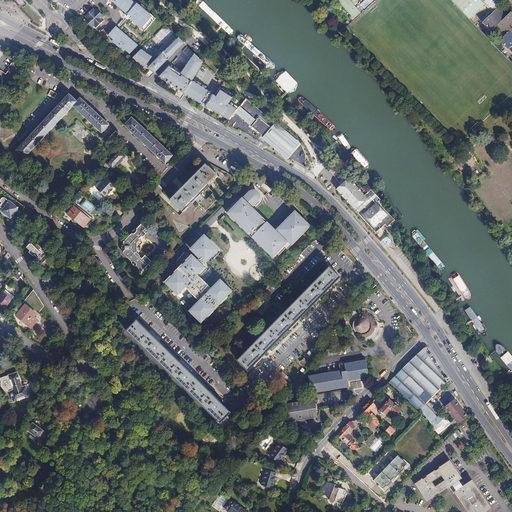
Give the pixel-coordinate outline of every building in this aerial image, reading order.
[(137,3),(132,0),(113,0),(112,1),(115,4),(116,3),(124,9),(123,11),(128,14),(126,16),(135,24),(136,24),(144,31),(151,23),(149,21),(153,16),(137,3)] [(338,0),(355,19),(362,13),(353,3),(356,0),(338,0)] [(362,11),(375,0),(363,0),(359,4),(362,7),(360,9),(362,11)] [(470,19),(485,5),(480,0),(459,0),(455,4),(470,19)] [(485,0),(493,8),(501,0),(485,0)] [(511,11),(511,12),(508,15),(499,7),(483,23),(491,31),(495,27),(504,36),(500,40),(508,49),(511,45),(511,11)] [(92,28),(103,16),(97,9),(95,11),(93,9),(85,17),(87,18),(85,20),(92,28)] [(96,28),(104,21),(102,19),(104,17),(103,16),(92,28),(94,26),(96,28)] [(112,42),(121,32),(115,27),(107,35),(113,40),(111,41),(112,42)] [(136,46),(121,32),(112,42),(122,51),(124,50),(128,54),(136,46)] [(157,58),(142,49),(134,58),(154,73),(185,42),(179,37),(157,58)] [(204,62),(194,53),(182,73),(170,66),(159,77),(230,120),(235,113),(238,109),(229,103),(234,97),(222,90),(217,96),(193,81),(204,62)] [(13,84),(27,65),(17,57),(5,73),(1,70),(0,71),(0,73),(0,75),(2,78),(2,80),(2,82),(1,84),(4,86),(8,81),(13,84)] [(109,125),(80,97),(76,101),(68,93),(21,144),(16,150),(24,157),(72,105),(102,133),(109,125)] [(251,126),(256,120),(240,107),(238,109),(235,113),(251,126)] [(265,137),(272,128),(259,117),(252,126),(265,137)] [(173,156),(133,118),(125,125),(165,164),(173,156)] [(300,145),(276,124),(272,128),(265,137),(263,139),(288,160),(300,145)] [(116,130),(110,138),(114,141),(120,134),(116,130)] [(113,170),(124,159),(123,158),(125,156),(119,150),(107,164),(113,170)] [(199,170),(170,200),(183,212),(194,201),(205,211),(234,182),(234,181),(235,179),(234,178),(233,177),(205,161),(203,161),(202,161),(201,162),(196,167),(199,170)] [(382,231),(384,229),(393,221),(378,203),(380,201),(371,190),(367,193),(352,176),(337,189),(375,233),(380,228),(382,231)] [(109,194),(113,190),(114,191),(117,188),(108,178),(97,189),(105,197),(108,194),(109,194)] [(287,250),(294,242),(293,241),(294,240),(294,238),(296,236),(298,236),(299,235),(301,236),(307,229),(306,228),(306,227),(296,217),(293,221),(292,220),(289,222),(288,221),(281,228),(283,229),(273,239),(268,234),(267,235),(262,230),(263,229),(259,224),(258,226),(252,221),(254,220),(248,214),(254,208),(253,207),(254,206),(255,205),(257,204),(259,203),(259,201),(260,199),(260,198),(259,196),(258,194),(256,193),(255,192),(254,192),(252,192),(250,193),(249,192),(236,205),(235,204),(227,211),(230,214),(229,215),(233,219),(235,218),(239,223),(238,224),(243,228),(244,227),(249,232),(248,233),(252,237),(253,236),(258,241),(257,243),(261,247),(263,246),(268,250),(266,252),(271,256),(272,255),(274,257),(280,251),(282,253),(286,248),(287,250)] [(26,207),(18,201),(15,205),(7,199),(7,198),(6,198),(5,198),(4,198),(3,198),(3,199),(2,199),(2,200),(2,201),(2,202),(2,203),(3,203),(0,207),(4,210),(3,212),(9,216),(9,217),(11,218),(12,218),(16,213),(18,212),(19,211),(22,212),(26,207)] [(42,219),(26,207),(22,212),(27,216),(33,221),(34,226),(35,227),(42,219)] [(91,220),(74,207),(67,215),(84,228),(91,220)] [(142,251),(142,245),(144,243),(141,239),(143,237),(144,238),(150,232),(142,224),(137,230),(138,232),(135,235),(132,234),(132,235),(124,243),(124,254),(131,261),(132,262),(134,262),(137,264),(137,267),(142,272),(152,262),(146,255),(143,259),(140,256),(144,253),(142,251)] [(381,241),(387,247),(393,241),(388,235),(381,241)] [(204,237),(193,248),(195,249),(193,251),(194,252),(164,282),(178,295),(185,288),(199,301),(198,302),(200,304),(191,313),(200,322),(203,318),(206,316),(207,317),(228,297),(226,295),(231,290),(222,281),(217,287),(215,285),(212,289),(204,282),(200,277),(207,269),(203,265),(205,263),(216,251),(217,249),(204,237)] [(44,251),(37,244),(34,246),(31,243),(30,244),(29,243),(27,245),(27,247),(30,251),(29,252),(33,256),(35,255),(38,258),(37,260),(42,265),(48,258),(43,253),(44,251)] [(250,247),(247,251),(252,256),(256,252),(250,247)] [(7,262),(11,257),(8,252),(3,258),(7,262)] [(248,370),(340,277),(330,267),(238,360),(248,370)] [(17,280),(22,274),(18,268),(12,276),(17,280)] [(48,290),(55,283),(49,277),(44,283),(48,290)] [(44,306),(33,290),(24,302),(39,313),(44,306)] [(3,293),(0,296),(0,302),(5,307),(11,300),(3,293)] [(35,313),(26,306),(17,316),(33,330),(35,328),(32,325),(37,319),(33,316),(35,313)] [(340,318),(344,313),(340,310),(336,314),(340,318)] [(354,330),(355,332),(356,331),(357,332),(359,333),(361,334),(361,338),(366,338),(368,337),(370,336),(373,333),(374,331),(374,330),(375,327),(377,327),(377,324),(375,323),(374,322),(373,320),(372,318),(371,317),(370,316),(368,315),(366,314),(364,314),(362,317),(361,318),(358,318),(357,319),(356,320),(356,319),(354,321),(354,322),(353,324),(353,326),(353,328),(354,330)] [(230,412),(137,320),(127,330),(217,419),(216,421),(228,432),(236,424),(227,415),(230,412)] [(418,412),(420,410),(426,403),(449,379),(448,378),(444,378),(427,352),(429,348),(428,347),(426,347),(424,347),(408,362),(387,384),(418,412)] [(310,362),(304,358),(301,362),(307,366),(310,362)] [(344,371),(310,377),(312,392),(349,386),(348,380),(367,376),(365,361),(345,364),(347,371),(344,371)] [(7,387),(11,397),(28,391),(24,381),(20,382),(15,367),(2,372),(0,372),(0,383),(1,385),(2,389),(7,387)] [(87,396),(87,397),(93,393),(99,402),(102,401),(95,391),(87,396)] [(93,393),(87,397),(85,398),(93,411),(101,405),(93,393)] [(458,424),(468,417),(450,393),(440,401),(458,424)] [(401,410),(389,399),(384,405),(385,406),(379,411),(384,415),(386,415),(389,418),(391,415),(392,414),(395,417),(395,416),(399,412),(401,410)] [(315,409),(314,401),(285,406),(287,413),(288,419),(288,421),(313,417),(312,409),(315,409)] [(369,402),(360,411),(361,412),(366,417),(371,421),(378,428),(382,423),(369,411),(372,409),(374,406),(369,402)] [(437,417),(426,403),(420,410),(423,413),(435,428),(447,419),(442,413),(437,417)] [(378,428),(371,421),(369,423),(367,421),(365,423),(372,430),(373,428),(376,430),(378,428)] [(337,435),(355,453),(360,448),(356,445),(357,444),(352,440),(353,439),(347,434),(348,433),(351,431),(355,427),(350,422),(337,435)] [(33,423),(27,430),(38,439),(44,432),(33,423)] [(385,432),(390,436),(395,431),(390,426),(385,432)] [(273,452),(270,456),(278,462),(281,458),(281,459),(288,450),(279,443),(272,452),(273,452)] [(407,465),(397,455),(375,479),(385,489),(407,465)] [(449,461),(416,484),(427,501),(452,484),(458,480),(461,478),(449,461)] [(276,472),(267,470),(265,474),(261,485),(272,488),(275,478),(275,477),(276,472)] [(335,484),(323,480),(319,493),(330,497),(330,499),(330,501),(330,502),(331,502),(333,502),(334,501),(342,504),(342,505),(349,508),(352,499),(345,497),(345,496),(343,495),(345,491),(345,490),(338,488),(338,490),(334,488),(335,484)] [(463,487),(458,480),(452,484),(456,491),(463,487)] [(484,511),(490,508),(472,481),(463,487),(456,491),(455,492),(468,511),(484,511)] [(247,511),(243,509),(243,508),(234,502),(234,503),(222,495),(214,507),(220,511),(223,507),(229,511),(228,511),(229,511),(247,511)]
